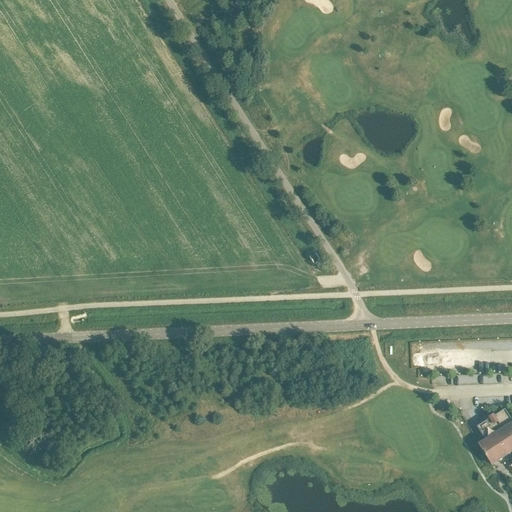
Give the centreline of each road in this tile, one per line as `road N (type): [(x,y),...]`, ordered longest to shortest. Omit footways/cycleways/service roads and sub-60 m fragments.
road 1 (unclassified): [(363,323),(357,295),(169,0)]
road 2 (tertiary): [(0,337),(363,323)]
road 3 (tertiary): [(363,323),(511,316)]
